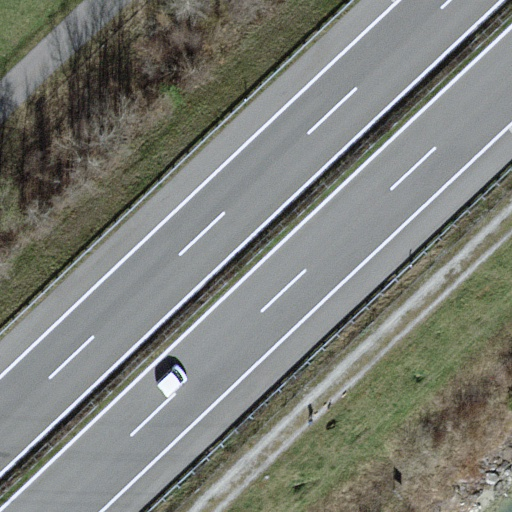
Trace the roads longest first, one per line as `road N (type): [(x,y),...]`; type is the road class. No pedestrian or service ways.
road 1 (motorway): [(51,511),(511,76)]
road 2 (motorway): [(446,0),(0,423)]
road 3 (track): [(204,511),(511,222)]
